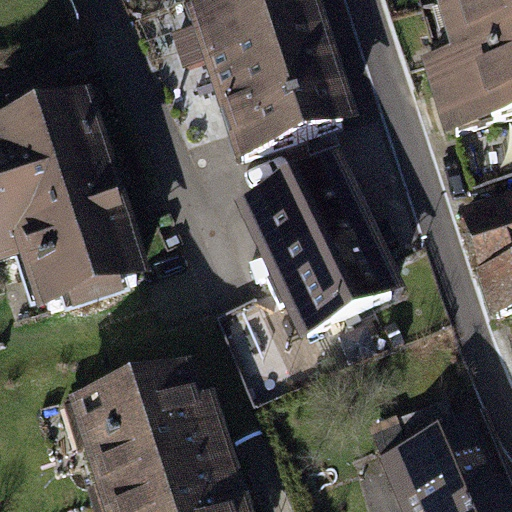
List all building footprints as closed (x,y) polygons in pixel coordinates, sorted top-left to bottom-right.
[(348,131),(304,0),(246,0),(195,17),(243,165),(348,131)] [(511,0),(455,0),(471,54),(438,63),(459,138),(511,123),(511,0)] [(83,111),(0,137),(0,263),(29,254),(49,316),(140,287),(83,111)] [(336,171),(242,216),(304,344),(397,299),(336,171)] [(511,208),(468,223),(485,276),(511,267),(511,208)] [(511,314),(511,267),(485,276),(500,319),(511,314)] [(230,511),(189,376),(77,410),(108,511),(230,511)] [(511,511),(511,502),(479,423),(390,460),(411,511),(511,511)]
